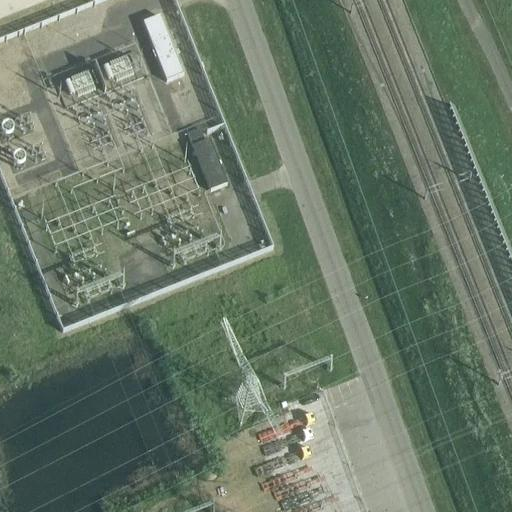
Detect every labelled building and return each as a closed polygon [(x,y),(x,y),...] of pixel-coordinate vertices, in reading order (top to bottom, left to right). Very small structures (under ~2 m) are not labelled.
[(165,83),(183,77),(159,18),(142,24),(165,83)] [(109,61),(125,51),(119,42),(103,51),(109,61)] [(83,60),(64,64),(66,76),(85,72),(83,60)] [(199,132),(187,137),(191,148),(204,143),(199,132)] [(209,141),(204,143),(191,148),(209,193),(226,186),(209,141)] [(259,436),(261,449),(316,436),(313,424),(259,436)] [(346,446),(321,454),(324,465),(350,457),(346,446)] [(314,475),(318,484),(367,466),(363,457),(314,475)] [(329,489),(306,493),(309,508),(332,503),(329,489)]
